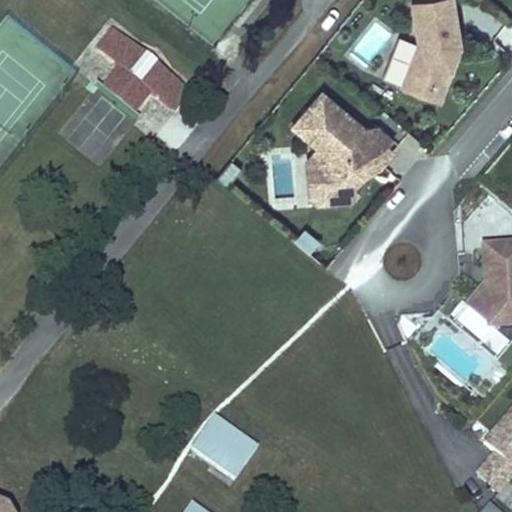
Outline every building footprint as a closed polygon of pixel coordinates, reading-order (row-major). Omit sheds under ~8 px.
[(458,48),(450,0),(419,0),(409,2),(415,44),(398,89),(437,103),(458,48)] [(142,48),(109,23),(93,43),(126,69),(142,48)] [(142,48),(126,69),(138,78),(150,62),(154,57),(142,48)] [(188,91),(192,86),(154,57),(150,62),(188,91)] [(188,91),(150,62),(138,78),(176,107),(188,91)] [(115,74),(103,90),(132,112),(144,96),(115,74)] [(376,128),(370,134),(319,91),(289,126),(314,148),(322,163),(324,187),(322,191),(338,204),(348,203),(357,193),(351,188),(362,175),(358,172),(369,159),(378,167),(390,152),(384,147),(390,140),(376,128)] [(306,197),(315,205),(338,204),(322,191),(324,187),(322,163),(314,148),(303,160),(306,197)] [(302,228),(292,243),(310,254),(320,239),(302,228)] [(511,308),(511,251),(480,253),(482,283),(487,284),(488,296),(476,297),(464,310),(490,333),(504,318),(503,309),(511,308)] [(488,296),(487,284),(482,283),(476,297),(488,296)] [(511,330),(511,308),(503,309),(504,318),(490,333),(511,330)] [(511,408),(490,433),(497,439),(485,452),(490,456),(473,476),(494,495),(511,474),(511,473),(505,467),(511,458),(511,408)] [(259,444),(214,412),(189,447),(234,479),(259,444)] [(485,452),(497,439),(490,433),(479,446),(485,452)] [(208,511),(190,499),(181,511),(208,511)] [(499,511),(488,502),(479,511),(499,511)]
